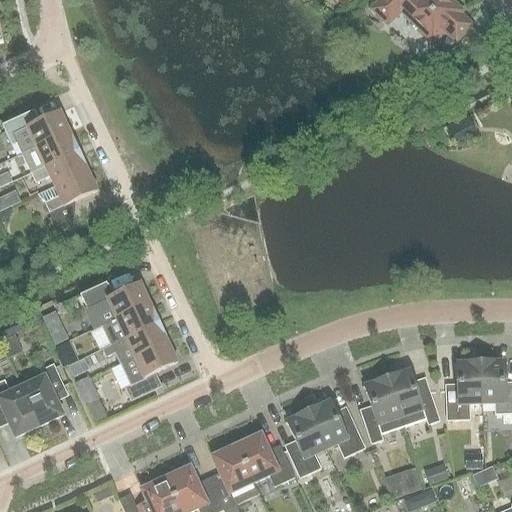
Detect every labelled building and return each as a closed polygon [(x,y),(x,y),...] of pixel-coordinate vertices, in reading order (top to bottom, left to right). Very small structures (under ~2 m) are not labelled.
[(459,14),(461,12),(447,0),(381,0),(371,11),(388,27),(402,12),(422,30),(420,32),(433,45),(446,32),(456,42),(471,27),(475,31),(476,30),(459,14)] [(363,16),(360,12),(367,7),(362,1),(344,15),(351,25),(363,16)] [(36,149),(70,133),(61,113),(33,126),(28,114),(3,126),(12,147),(17,144),(22,156),(36,149)] [(452,141),(475,130),(471,121),(447,132),(452,141)] [(31,175),(80,152),(73,138),(72,138),(70,133),(36,149),(41,159),(27,165),(31,175)] [(87,167),(80,152),(31,175),(36,185),(50,178),(55,188),(88,172),(86,167),(87,167)] [(76,203),(98,193),(88,172),(55,188),(38,196),(45,204),(50,214),(76,203)] [(7,224),(9,219),(6,212),(0,215),(0,224),(1,227),(7,224)] [(94,331),(150,305),(141,284),(113,297),(107,284),(81,296),(88,309),(86,309),(96,329),(94,330),(94,331)] [(112,347),(160,324),(153,309),(153,310),(150,305),(94,331),(95,331),(117,321),(121,330),(107,337),(112,346),(112,347)] [(54,315),(43,320),(56,347),(66,342),(54,315)] [(121,366),(169,344),(166,339),(167,339),(160,324),(112,347),(112,346),(102,350),(106,358),(115,354),(121,366)] [(14,340),(1,346),(9,362),(22,356),(14,340)] [(54,350),(63,369),(78,362),(69,342),(54,350)] [(150,377),(178,364),(169,344),(121,366),(130,386),(124,389),(131,403),(157,391),(150,377)] [(85,361),(69,368),(74,379),(90,372),(85,361)] [(483,406),(481,364),(455,365),(455,367),(457,366),(458,391),(446,391),(447,423),(470,422),(470,406),(483,406)] [(511,415),(511,389),(506,390),(505,365),(507,365),(507,364),(481,364),(483,406),(495,405),(495,416),(511,415)] [(54,396),(64,391),(53,367),(42,372),(45,378),(21,389),(40,428),(63,417),(54,396)] [(440,423),(430,393),(419,397),(411,374),(413,373),(412,372),(388,380),(404,429),(426,421),(428,427),(440,423)] [(404,429),(388,380),(363,389),(363,390),(365,389),(373,413),(362,416),(372,446),(383,442),(381,436),(404,429)] [(77,386),(77,387),(87,408),(98,403),(88,381),(77,386)] [(40,428),(21,389),(10,394),(5,383),(0,385),(0,420),(6,418),(16,439),(40,428)] [(365,450),(352,422),(342,427),(331,405),(333,404),(333,403),(309,414),(326,451),(338,446),(344,460),(365,450)] [(326,451),(309,414),(285,425),(286,426),(287,425),(298,447),(287,452),(300,481),(321,471),(315,456),(326,451)] [(295,479),(283,452),(272,457),(262,435),(237,447),(254,485),(270,478),(275,489),(295,479)] [(254,485),(237,447),(212,458),(222,480),(211,485),(224,511),(244,503),(239,492),(254,485)] [(482,470),(482,456),(466,456),(466,470),(482,470)] [(449,480),(444,465),(425,472),(430,486),(449,480)] [(224,511),(211,485),(201,490),(191,468),(166,480),(180,511),(195,511),(199,511),(224,511)] [(472,476),(477,487),(492,480),(488,469),(472,476)] [(399,476),(383,482),(390,502),(406,496),(399,476)] [(180,511),(166,480),(141,491),(150,511),(180,511)] [(107,488),(94,494),(98,503),(111,497),(107,488)] [(411,511),(421,508),(416,496),(403,502),(407,511),(411,511)] [(138,511),(133,501),(121,506),(124,511),(138,511)]
